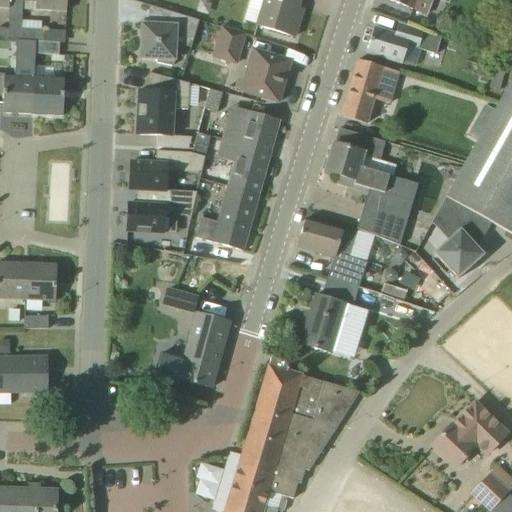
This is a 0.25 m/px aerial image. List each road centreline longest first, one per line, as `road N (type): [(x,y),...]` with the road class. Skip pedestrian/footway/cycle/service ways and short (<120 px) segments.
road 1 (tertiary): [(175,442),(213,426),(355,0)]
road 2 (residential): [(307,511),(383,385),(453,308),(511,264)]
road 3 (residential): [(94,251),(12,230),(13,147),(99,135)]
road 4 (residential): [(88,438),(94,251)]
road 5 (residential): [(99,135),(103,0)]
